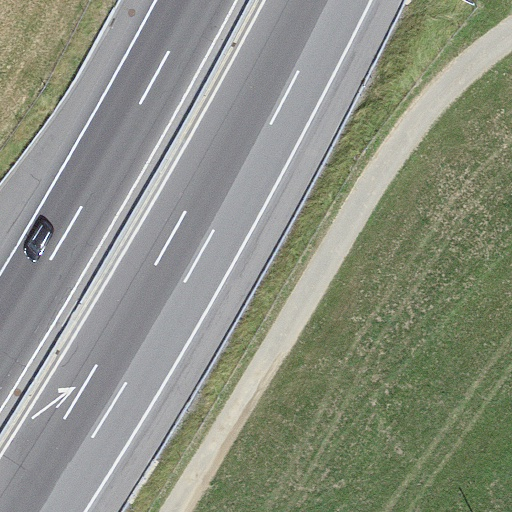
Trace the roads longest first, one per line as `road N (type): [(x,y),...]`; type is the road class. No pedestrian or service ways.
road 1 (motorway): [(28,511),(174,269),(320,0)]
road 2 (track): [(179,511),(383,169),(423,114),(511,37)]
road 3 (motorway): [(198,0),(0,347)]
